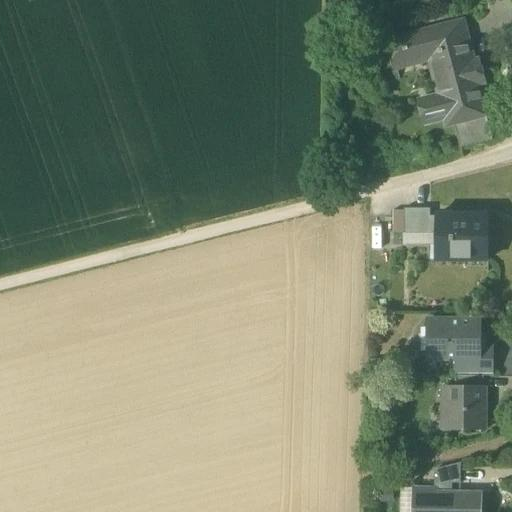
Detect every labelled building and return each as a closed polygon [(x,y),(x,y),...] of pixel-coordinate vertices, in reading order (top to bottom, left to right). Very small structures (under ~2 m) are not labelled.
[(454,118),(455,125),(485,118),(482,106),(476,105),(473,90),(475,88),(484,86),(478,61),(470,63),(461,24),(388,41),(392,58),(409,54),(411,64),(435,58),(444,98),(421,104),(425,124),(454,118)] [(455,125),(460,146),(490,140),(485,118),(455,125)] [(404,209),(404,212),(393,211),(392,233),(404,234),(430,234),(430,217),(430,209),(404,209)] [(486,261),(488,261),(488,216),(435,216),(435,217),(435,234),(435,246),(435,261),(465,261),(465,255),(486,255),(486,261)] [(430,234),(404,234),(404,246),(435,246),(435,217),(430,217),(430,234)] [(369,222),(369,254),(384,254),(384,222),(369,222)] [(456,361),(492,361),(492,349),(480,349),(480,321),(427,321),(427,361),(456,361)] [(456,361),(455,377),(483,377),(492,377),(492,361),(456,361)] [(483,392),(483,377),(455,377),(455,392),(483,392)] [(448,429),(482,430),(483,392),(455,392),(445,392),(445,415),(448,415),(448,429)] [(447,483),(458,484),(459,464),(436,470),(435,483),(447,483)] [(447,483),(435,483),(435,491),(435,495),(447,496),(447,483)] [(413,490),(412,511),(483,511),(484,497),(447,496),(435,495),(435,491),(413,490)]
